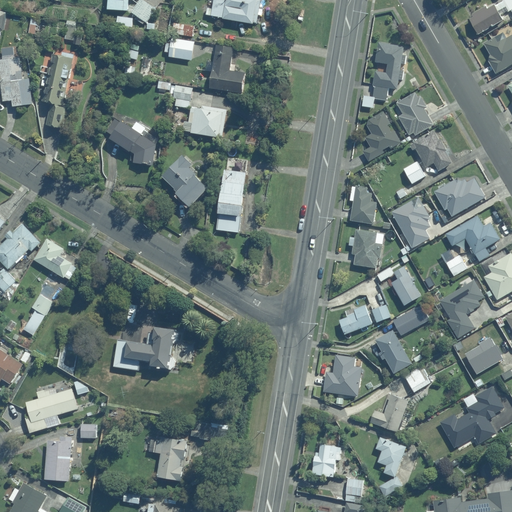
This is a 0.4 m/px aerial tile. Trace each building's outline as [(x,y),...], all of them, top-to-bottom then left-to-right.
[(110,0),(110,11),(130,12),(130,0),(110,0)] [(148,23),(157,10),(143,0),(141,0),(132,13),(137,17),(136,19),(143,25),(145,22),(148,23)] [(262,9),(263,1),(257,0),(214,0),(214,8),(208,7),(206,17),(265,26),(267,10),(262,9)] [(470,20),(480,36),(504,21),(499,12),(507,7),(503,0),(496,5),(494,2),(473,15),(474,17),(470,20)] [(0,30),(5,32),(8,12),(0,10),(0,30)] [(120,27),(133,27),(133,18),(118,18),(118,23),(120,23),(120,27)] [(69,20),(65,39),(75,41),(74,45),(82,46),(86,22),(69,20)] [(493,59),(490,61),(497,74),(511,66),(511,34),(507,37),(504,33),(485,44),(491,56),(493,59)] [(197,43),(176,40),(176,42),(166,41),(165,52),(171,53),(170,58),(194,61),(196,52),(199,52),(199,47),(196,47),(197,43)] [(406,45),(381,41),(378,61),(390,62),(388,71),(377,70),(375,84),(377,85),(391,87),(400,88),(406,45)] [(40,68),(50,70),(43,102),(63,106),(68,80),(73,81),(77,60),(75,59),(76,53),(62,50),(63,46),(45,42),(40,68)] [(211,90),(244,95),(247,74),(232,72),(235,48),(218,46),(216,63),(209,62),(208,72),(213,73),(211,90)] [(26,80),(23,57),(0,60),(0,69),(4,103),(15,102),(16,108),(36,106),(33,79),(26,80)] [(414,74),(409,77),(415,87),(420,84),(414,74)] [(191,109),(193,88),(171,86),(172,82),(159,81),(158,90),(170,91),(169,95),(176,96),(175,108),(191,109)] [(388,100),(391,87),(377,85),(375,96),(366,95),(365,105),(375,107),(377,98),(388,100)] [(417,91),(398,102),(405,113),(401,115),(411,134),(416,132),(417,134),(436,124),(427,108),(429,106),(422,95),(419,96),(417,91)] [(69,109),(51,106),(49,126),(66,129),(69,109)] [(203,111),(195,109),(192,136),(225,140),(229,109),(204,106),(203,111)] [(393,123),(386,111),(370,119),(369,124),(374,133),(367,136),(373,146),(365,150),(370,160),(386,152),(385,149),(392,146),(393,147),(404,142),(397,130),(394,131),(390,124),(393,123)] [(157,166),(158,145),(143,135),(147,129),(137,122),(134,128),(124,121),(112,139),(136,155),(136,165),(157,166)] [(441,138),(436,129),(415,141),(428,165),(437,161),(441,169),(454,161),(448,149),(449,149),(442,138),(441,138)] [(194,165),(184,155),(162,177),(180,195),(177,197),(190,210),(193,207),(194,208),(213,190),(192,168),(194,165)] [(419,160),(405,168),(413,183),(427,175),(419,160)] [(219,231),(242,233),(248,173),(225,170),(219,231)] [(457,178),(436,190),(447,209),(449,208),(454,216),(488,196),(477,177),(468,180),(467,178),(463,180),(457,178)] [(369,186),(357,184),(353,219),(376,223),(379,201),(373,201),(374,192),(368,192),(369,186)] [(404,188),(398,191),(401,198),(408,194),(404,188)] [(420,196),(394,211),(414,247),(432,237),(427,229),(433,226),(430,220),(431,215),(420,196)] [(480,215),(461,226),(476,253),(500,240),(490,223),(486,225),(480,215)] [(0,249),(0,259),(10,270),(17,263),(20,265),(29,256),(27,254),(32,250),(34,252),(43,242),(25,224),(23,226),(21,223),(8,237),(10,239),(0,249)] [(380,231),(358,229),(354,253),(358,253),(357,263),(379,266),(380,257),(383,257),(385,243),(378,242),(380,231)] [(49,238),(35,260),(66,279),(67,277),(71,280),(79,268),(74,265),(74,264),(62,257),(67,250),(49,238)] [(511,254),(509,248),(476,267),(484,281),(489,279),(493,286),(497,284),(498,284),(511,276),(511,254)] [(469,268),(461,254),(448,262),(455,275),(469,268)] [(423,295),(406,265),(396,271),(400,278),(394,282),(407,305),(423,295)] [(6,269),(0,273),(0,286),(6,293),(18,281),(6,269)] [(436,284),(432,276),(426,279),(430,287),(436,284)] [(36,337),(55,304),(40,295),(33,308),(35,309),(30,318),(32,319),(26,331),(36,337)] [(488,301),(474,309),(483,325),(497,316),(488,301)] [(374,323),(368,304),(356,308),(358,312),(349,315),(349,316),(342,319),(346,333),(374,323)] [(388,304),(373,310),(378,322),(393,317),(388,304)] [(410,313),(395,322),(400,331),(415,323),(410,313)] [(116,369),(141,371),(142,361),(155,362),(155,369),(174,371),(178,330),(159,328),(158,333),(152,333),(150,344),(119,340),(116,369)] [(414,362),(395,330),(378,339),(384,351),(382,352),(386,358),(388,357),(397,372),(414,362)] [(1,341),(0,342),(0,382),(2,384),(5,379),(13,385),(26,366),(8,354),(12,348),(1,341)] [(511,366),(511,347),(498,355),(506,370),(511,366)] [(325,393),(359,397),(362,368),(361,368),(362,360),(355,359),(356,357),(337,355),(335,372),(328,371),(325,393)] [(424,364),(406,374),(416,392),(433,382),(424,364)] [(476,365),(471,367),(475,376),(481,373),(476,365)] [(87,382),(77,385),(80,395),(90,392),(87,382)] [(470,383),(461,387),(464,395),(473,391),(470,383)] [(456,415),(441,423),(456,449),(475,438),(480,446),(500,435),(492,420),(498,417),(496,414),(505,408),(494,387),(476,397),(479,402),(468,408),(471,413),(459,420),(456,415)] [(60,415),(80,410),(74,390),(29,402),(33,417),(29,418),(33,434),(63,426),(60,415)] [(410,399),(393,394),(387,413),(376,409),(372,421),(399,430),(410,399)] [(214,425),(214,424),(203,423),(203,424),(192,424),(191,437),(200,438),(200,440),(210,441),(210,443),(227,445),(229,426),(214,425)] [(83,425),(82,438),(98,439),(99,425),(83,425)] [(409,446),(382,436),(378,448),(383,450),(380,461),(388,464),(386,472),(398,477),(409,446)] [(47,480),(73,482),(75,439),(62,438),(62,441),(50,440),(47,480)] [(159,478),(183,481),(183,477),(184,478),(186,468),(182,467),(183,459),(187,460),(189,444),(183,443),(183,440),(163,438),(163,441),(153,440),(152,453),(162,454),(159,478)] [(343,446),(323,443),(322,452),(318,451),(315,473),(336,476),(338,458),(341,459),(343,446)] [(399,476),(398,477),(380,485),(386,495),(405,486),(399,476)] [(365,479),(349,478),(348,493),(364,495),(365,479)] [(48,511),(44,509),(51,497),(26,483),(23,490),(18,487),(10,500),(18,504),(12,511),(48,511)] [(511,511),(511,489),(489,492),(490,497),(463,501),(462,496),(435,500),(436,511),(511,511)] [(124,502),(141,504),(142,494),(125,492),(124,502)] [(66,511),(81,511),(86,506),(76,499),(66,511)] [(364,511),(365,504),(348,502),(346,511),(364,511)]
